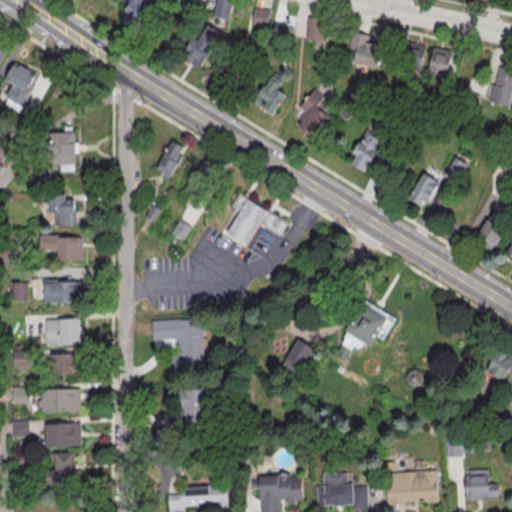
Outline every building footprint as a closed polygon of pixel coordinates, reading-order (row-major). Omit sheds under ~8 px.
[(152,4),(143,0),(130,0),(120,20),(139,30),(152,4)] [(229,18),(232,0),(216,0),(213,15),(229,18)] [(270,9),(254,7),(251,27),(267,29),(270,9)] [(326,17),(307,16),(306,39),(325,40),(326,17)] [(182,57),(199,67),(221,31),(204,21),(182,57)] [(293,26),(278,24),(276,38),(291,40),(293,26)] [(353,62),(379,68),(384,45),(364,40),(366,33),(353,30),(347,52),(355,54),(353,62)] [(425,45),(407,41),(402,66),(420,70),(425,45)] [(446,80),(451,49),(433,46),(429,77),(446,80)] [(13,82),(6,97),(22,105),(37,73),(14,62),(6,79),(13,82)] [(510,105),(511,93),(511,65),(497,64),(491,102),(510,105)] [(278,88),(283,79),(271,73),(254,103),(273,114),(286,92),(278,88)] [(299,106),(307,112),(297,125),(312,137),(330,116),(320,108),(327,99),(314,88),(299,106)] [(76,170),(75,131),(49,132),(50,164),(60,163),(60,170),(76,170)] [(365,172),(383,140),(365,131),(352,154),(355,155),(350,163),(365,172)] [(185,146),(171,139),(156,168),(170,175),(185,146)] [(440,181),(423,172),(410,196),(426,205),(440,181)] [(55,224),(76,224),(75,200),(65,200),(64,193),(48,193),(48,213),(55,213),(55,224)] [(242,194),(292,224),(284,236),(263,223),(249,246),(230,234),(243,212),(234,207),(242,194)] [(510,220),(493,209),(476,236),(493,247),(510,220)] [(171,232),(183,239),(191,226),(179,219),(171,232)] [(82,235),(39,235),(40,249),(57,249),(57,260),(83,259),(82,235)] [(45,302),(86,301),(85,279),(44,281),(45,302)] [(28,299),(27,281),(13,282),(14,299),(28,299)] [(347,331),(361,308),(360,307),(356,305),(360,297),(364,300),(397,319),(385,339),(379,336),(373,347),(367,343),(360,355),(355,352),(351,360),(339,353),(348,338),(346,338),(349,332),(347,331)] [(82,343),(81,317),(45,318),(46,345),(82,343)] [(152,319),(152,339),(178,338),(178,354),(172,354),(172,371),(204,371),(203,318),(152,319)] [(300,338),(316,348),(301,373),(285,363),(300,338)] [(51,375),(81,374),(80,348),(51,348),(51,375)] [(506,380),(511,361),(511,354),(496,348),(487,373),(506,380)] [(12,366),(30,367),(31,350),(12,349),(12,366)] [(406,375),(409,370),(416,367),(422,371),(425,378),(421,384),(414,386),(408,382),(406,375)] [(30,402),(29,385),(12,386),(12,402),(30,402)] [(171,423),(207,421),(205,387),(178,388),(179,414),(171,414),(171,423)] [(40,388),(40,411),(81,410),(81,388),(40,388)] [(12,436),(29,436),(29,420),(11,420),(12,436)] [(45,423),(46,446),(81,446),(81,422),(45,423)] [(446,455),(466,454),(465,437),(445,438),(446,455)] [(75,451),(55,452),(55,469),(47,470),(47,482),(76,481),(75,451)] [(466,498),(499,497),(498,482),(489,483),(488,468),(465,469),(466,498)] [(367,484),(347,485),(346,472),(322,472),(323,484),(316,485),(317,510),(326,509),(326,505),(352,504),(352,510),(368,510),(367,484)] [(259,475),(260,511),(278,511),(278,501),(302,500),(301,474),(259,475)] [(168,511),(184,511),(184,507),(228,506),(227,484),(185,486),(185,493),(168,494),(168,511)]
